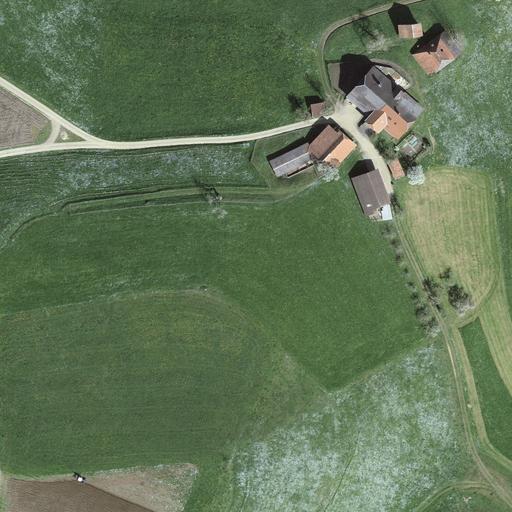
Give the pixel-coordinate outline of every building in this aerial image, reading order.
[(405,25),(406,34),(418,33),(418,24),(405,25)] [(427,74),(433,69),(432,67),(451,53),(439,36),(425,47),(428,50),(422,54),(420,51),(413,55),(427,74)] [(408,82),(392,68),(374,65),(351,92),(375,113),(369,120),(380,129),(386,121),(399,132),(418,109),(399,93),(408,82)] [(324,104),(310,106),(313,119),(326,116),(324,104)] [(328,126),(309,147),(306,144),(271,163),(278,177),(319,156),(333,168),(354,144),(341,133),(339,136),(328,126)] [(394,185),(404,181),(398,164),(388,168),(394,185)] [(355,180),(368,214),(374,212),(372,206),(382,201),(372,173),(355,180)]
